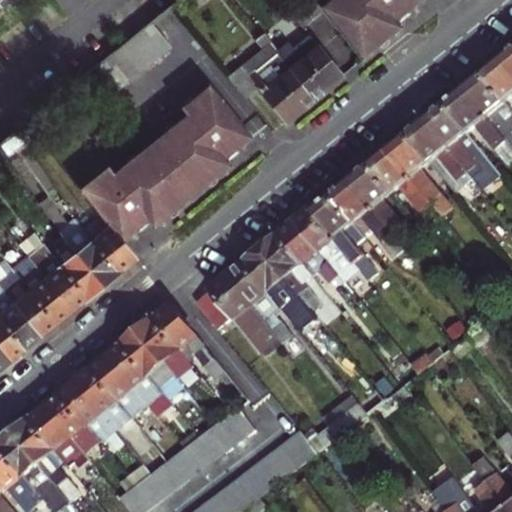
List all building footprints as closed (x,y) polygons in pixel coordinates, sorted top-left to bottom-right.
[(293,0),(290,2),(305,21),(327,4),(323,0),(293,0)] [(327,0),(367,52),(405,22),(400,16),(409,8),(419,0),(327,0)] [(154,16),(100,59),(119,82),(172,39),(154,16)] [(327,86),(345,72),(312,31),(297,43),(277,19),(265,29),(316,95),(327,86)] [(306,103),(316,95),(265,29),(255,37),(262,45),(229,72),(246,94),(262,81),(290,116),(306,103)] [(511,46),(502,55),(511,67),(511,46)] [(494,61),(484,69),(509,99),(511,96),(511,67),(502,55),(494,61)] [(101,64),(88,74),(95,83),(108,73),(101,64)] [(474,77),(463,86),(475,101),(480,97),(492,113),(489,115),(509,139),(511,143),(511,103),(509,99),(484,69),(474,77)] [(253,133),(213,82),(185,104),(190,110),(115,171),(109,165),(98,174),(140,225),(142,224),(151,216),(156,222),(232,161),(226,155),(235,148),(253,133)] [(455,93),(446,99),(471,130),(480,123),(499,147),(509,139),(489,115),(492,113),(480,97),(475,101),(463,86),(455,93)] [(437,107),(426,116),(437,131),(441,127),(454,144),(452,145),(472,170),(485,187),(504,172),(471,130),(446,99),(437,107)] [(418,123),(409,130),(433,160),(442,153),(462,177),(472,170),(452,145),(454,144),(441,127),(437,131),(426,116),(418,123)] [(25,135),(18,126),(0,140),(0,141),(6,151),(25,135)] [(433,160),(409,130),(400,137),(389,145),(401,160),(405,156),(417,173),(415,174),(435,199),(446,190),(426,166),(433,160)] [(381,152),(372,160),(396,190),(405,183),(425,207),(435,199),(415,174),(417,173),(405,156),(401,160),(389,145),(381,152)] [(362,168),(351,177),(362,190),(366,187),(379,204),(377,205),(397,230),(408,221),(388,196),(396,190),(372,160),(362,168)] [(123,239),(140,225),(98,174),(81,188),(93,203),(79,215),(89,230),(119,268),(132,258),(136,255),(123,239)] [(342,183),(333,190),(358,221),(368,212),(388,237),(397,230),(377,205),(379,204),(366,187),(362,190),(351,177),(342,183)] [(120,269),(119,268),(89,230),(79,215),(70,202),(65,205),(56,190),(41,199),(62,228),(105,281),(113,275),(120,269)] [(324,198),(315,205),(348,246),(359,260),(370,252),(350,227),(358,221),(333,190),(324,198)] [(299,218),(323,247),(332,258),(343,273),(349,280),(358,273),(342,250),(348,246),(315,205),(307,211),(299,218)] [(291,224),(284,230),(307,260),(323,247),(299,218),(291,224)] [(98,286),(105,281),(62,228),(48,240),(90,293),(98,286)] [(275,237),(266,244),(309,298),(319,291),(299,266),(307,260),(284,230),(275,237)] [(82,300),(90,293),(48,240),(43,234),(27,246),(75,305),(82,300)] [(257,252),(248,259),(272,288),(304,328),(322,314),(309,298),(266,244),(257,252)] [(69,310),(75,305),(27,246),(10,259),(58,318),(69,310)] [(52,323),(58,318),(10,259),(1,247),(0,248),(0,279),(41,331),(52,323)] [(343,273),(332,258),(326,263),(337,278),(343,273)] [(241,264),(234,271),(277,325),(286,318),(266,293),(272,288),(248,259),(241,264)] [(277,325),(234,271),(216,285),(199,298),(221,325),(237,312),(269,351),(284,339),(277,325)] [(36,336),(41,331),(0,279),(0,309),(27,343),(36,336)] [(160,315),(194,358),(201,353),(218,374),(227,366),(176,301),(172,305),(160,315)] [(511,309),(508,304),(492,316),(500,326),(511,316),(511,309)] [(21,347),(27,343),(0,309),(0,343),(10,356),(21,347)] [(144,328),(178,371),(182,376),(198,363),(194,358),(160,315),(152,322),(144,328)] [(289,318),(278,326),(286,337),(297,329),(289,318)] [(129,341),(163,383),(178,371),(144,328),(136,335),(129,341)] [(113,354),(152,402),(161,414),(178,401),(163,383),(129,341),(120,348),(113,354)] [(0,363),(4,361),(10,356),(0,343),(0,363)] [(97,367),(137,415),(152,402),(113,354),(105,360),(97,367)] [(81,380),(120,428),(137,415),(97,367),(89,373),(81,380)] [(65,393),(103,440),(104,441),(120,428),(81,380),(73,386),(65,393)] [(337,437),(371,411),(356,392),(326,416),(337,437)] [(51,405),(89,451),(103,440),(65,393),(57,399),(51,405)] [(156,471),(125,495),(138,511),(148,511),(260,425),(249,411),(242,404),(205,433),(188,447),(172,459),(156,471)] [(34,418),(69,460),(74,466),(80,461),(84,466),(94,458),(89,451),(51,405),(42,411),(34,418)] [(18,429),(62,482),(74,497),(84,489),(64,464),(69,460),(34,418),(33,417),(26,422),(18,429)] [(188,447),(205,433),(200,427),(183,441),(188,447)] [(304,427),(194,511),(240,511),(247,507),(263,494),(279,482),(289,474),(322,448),(304,427)] [(3,441),(3,442),(38,485),(45,479),(53,490),(62,482),(18,429),(10,435),(3,441)] [(0,471),(12,486),(31,509),(41,500),(34,492),(40,487),(38,485),(3,442),(0,444),(0,471)] [(156,471),(172,459),(165,450),(149,462),(156,471)] [(0,509),(2,511),(19,511),(4,492),(12,486),(0,471),(0,509)] [(511,511),(511,488),(499,472),(489,479),(508,505),(506,507),(509,511),(511,511)] [(289,474),(279,482),(286,492),(297,484),(289,474)] [(508,505),(489,479),(469,494),(482,511),(509,511),(506,507),(508,505)] [(257,511),(269,503),(263,494),(247,507),(250,511),(257,511)] [(468,511),(460,501),(451,508),(453,511),(468,511)]
